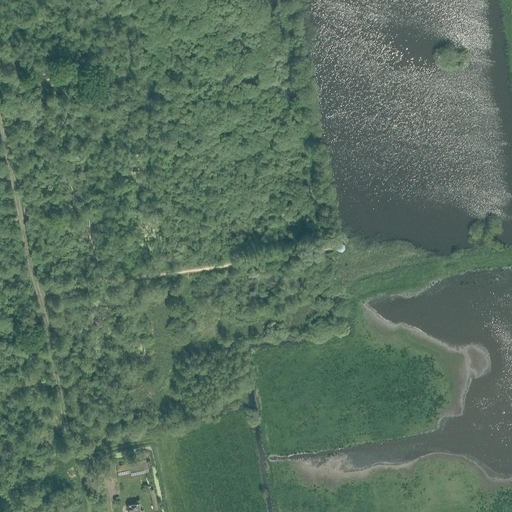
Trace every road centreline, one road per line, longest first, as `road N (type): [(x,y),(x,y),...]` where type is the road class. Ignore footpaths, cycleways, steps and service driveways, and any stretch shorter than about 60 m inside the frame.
road 1 (track): [(87,511),(38,295)]
road 2 (track): [(38,295),(0,113)]
